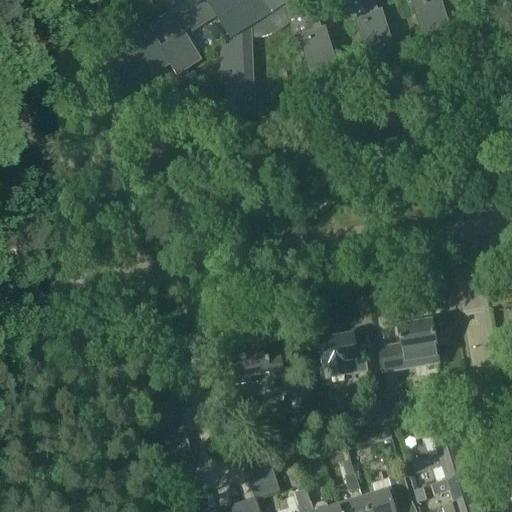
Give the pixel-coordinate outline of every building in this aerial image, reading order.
[(287,26),(290,24),(295,40),(299,39),(310,75),(335,67),(334,66),(322,30),(321,31),(317,20),(349,10),(353,22),(357,21),(368,57),(392,49),(391,48),(381,15),(381,12),(378,13),(375,3),(383,0),(408,0),(410,5),(413,4),(424,39),(448,32),(448,30),(447,31),(437,0),(317,0),(312,2),(311,0),(294,5),(293,3),(296,1),(295,0),(204,0),(210,9),(196,8),(195,14),(183,13),(183,15),(174,21),(170,15),(114,51),(120,61),(108,69),(128,99),(141,91),(137,86),(169,65),(177,76),(201,61),(186,38),(216,18),(230,40),(221,46),(222,89),(226,89),(226,103),(254,101),(251,40),(255,40),(259,40),(263,39),(267,38),(270,36),(274,35),(277,33),(281,31),(284,29),(287,26)] [(382,371),(392,369),(437,361),(431,323),(396,329),(399,344),(378,348),(382,371)] [(351,337),(318,343),(322,368),(323,368),(325,381),(369,373),(366,357),(355,359),(351,337)] [(266,352),(227,358),(231,381),(232,381),(233,387),(249,384),(249,378),(268,375),(269,380),(283,377),(281,363),(268,366),(266,352)] [(290,397),(299,395),(296,379),(287,381),(290,397)] [(399,405),(398,396),(385,398),(389,422),(402,420),(399,405)] [(376,424),(389,422),(385,398),(373,400),(376,424)] [(151,407),(155,420),(177,413),(173,400),(151,407)] [(159,434),(181,426),(177,413),(155,420),(159,434)] [(431,437),(436,455),(463,447),(457,426),(444,429),(442,421),(438,419),(410,427),(415,442),(431,437)] [(159,434),(163,447),(175,443),(185,439),(181,426),(159,434)] [(187,439),(185,439),(175,443),(183,466),(195,462),(187,439)] [(171,470),(183,466),(175,443),(163,447),(171,470)] [(471,471),(463,447),(436,455),(437,458),(411,467),(413,475),(441,466),(445,479),(471,471)] [(245,467),(268,459),(265,448),(241,455),(245,467)] [(245,467),(248,479),(272,471),(268,459),(245,467)] [(272,471),(248,479),(252,490),(276,482),(272,471)] [(471,471),(445,479),(453,504),(479,496),(471,471)] [(350,494),(358,490),(354,477),(346,479),(350,494)] [(374,486),(377,496),(364,500),(367,511),(392,511),(386,493),(392,491),(396,503),(397,511),(413,511),(409,499),(402,477),(389,481),(374,486)] [(252,490),(256,502),(256,501),(256,502),(280,494),(276,482),(252,490)] [(334,498),(330,485),(321,486),(326,502),(334,498)] [(312,511),(310,503),(309,504),(305,492),(297,493),(302,506),(297,508),(297,511),(312,511)] [(441,511),(483,511),(479,496),(453,504),(440,508),(441,511)] [(367,511),(364,500),(339,508),(340,511),(367,511)] [(256,501),(256,502),(244,505),(246,511),(259,511),(256,502),(256,501)]
